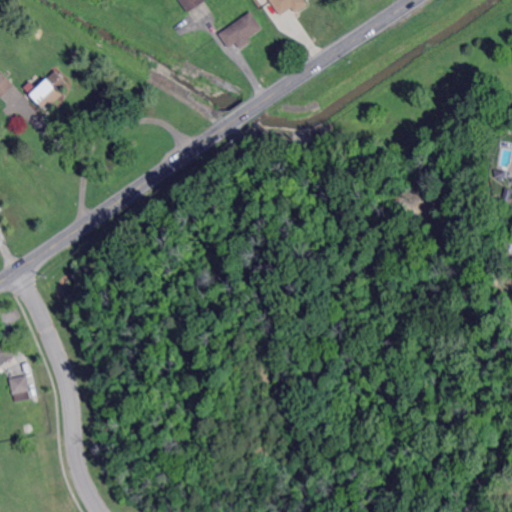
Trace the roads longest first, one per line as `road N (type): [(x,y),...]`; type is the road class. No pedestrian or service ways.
road 1 (secondary): [(414,0),(0,282)]
road 2 (residential): [(15,273),(51,344),(73,465),(98,511)]
